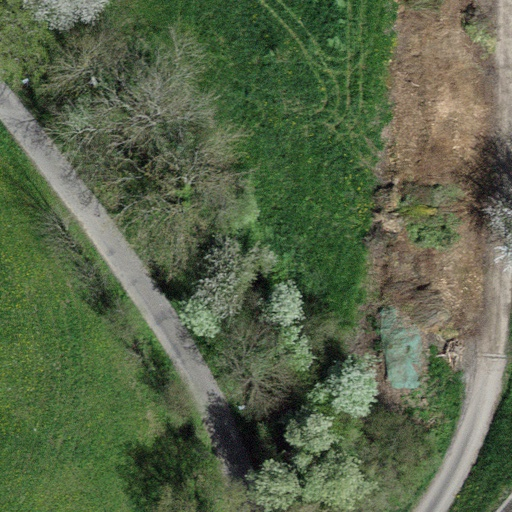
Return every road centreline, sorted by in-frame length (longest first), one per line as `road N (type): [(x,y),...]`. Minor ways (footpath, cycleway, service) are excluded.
road 1 (residential): [(0,116),(90,209),(194,359),(236,511)]
road 2 (track): [(476,323),(482,402),(426,511)]
